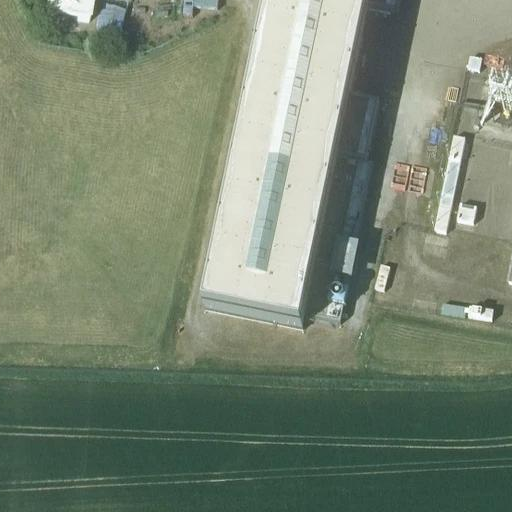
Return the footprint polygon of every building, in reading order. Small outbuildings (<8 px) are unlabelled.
[(49,0),(47,17),(91,23),(94,0),(49,0)] [(270,0),(204,318),(300,334),(303,320),(349,101),(368,11),(370,0),(270,0)] [(370,0),(368,11),(397,18),(401,0),(370,0)] [(349,101),(303,320),(338,327),(384,108),(349,101)] [(455,235),(465,139),(449,137),(439,234),(455,235)]
